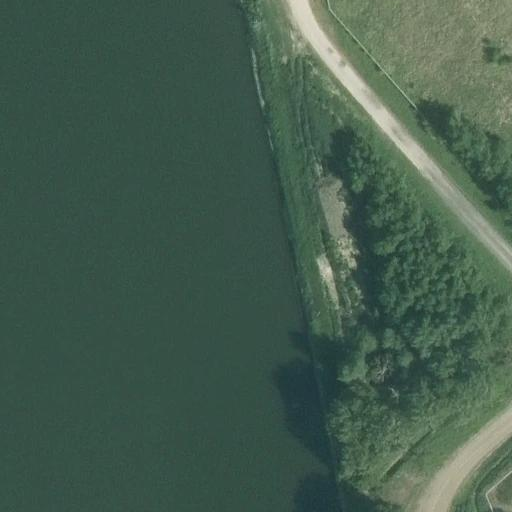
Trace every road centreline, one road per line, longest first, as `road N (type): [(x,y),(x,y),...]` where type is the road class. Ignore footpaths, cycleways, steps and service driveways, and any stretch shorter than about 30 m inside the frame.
road 1 (unclassified): [(511,268),(290,0)]
road 2 (unclassified): [(425,511),(450,473),(511,417)]
